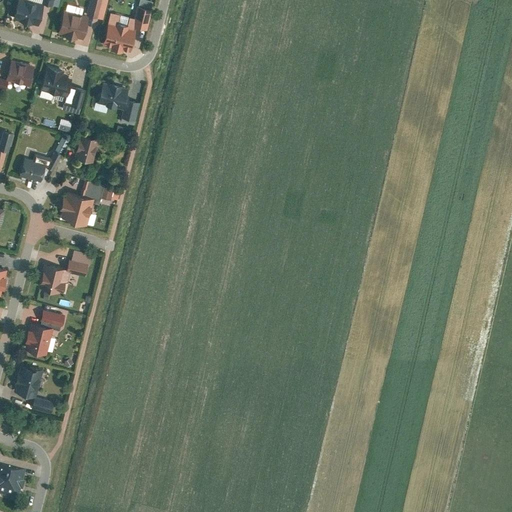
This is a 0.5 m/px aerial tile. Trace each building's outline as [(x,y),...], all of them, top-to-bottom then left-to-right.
[(16,0),(12,15),(36,22),(41,0),(16,0)] [(91,0),(88,14),(102,18),(106,0),(91,0)] [(65,2),(58,30),(82,36),(89,9),(65,2)] [(112,10),(104,40),(129,47),(137,16),(112,10)] [(10,57),(5,76),(28,82),(33,63),(10,57)] [(45,65),(39,85),(63,91),(68,71),(45,65)] [(104,82),(99,100),(122,106),(126,88),(104,82)] [(83,129),(76,154),(92,158),(99,133),(83,129)] [(5,130),(1,149),(8,150),(12,131),(5,130)] [(24,157),(19,174),(39,179),(44,162),(24,157)] [(98,194),(102,183),(85,178),(81,188),(98,194)] [(117,198),(120,188),(102,184),(98,201),(111,204),(112,197),(117,198)] [(66,187),(59,213),(85,220),(92,194),(66,187)] [(45,260),(39,285),(62,291),(69,266),(45,260)] [(0,294),(2,295),(11,267),(0,263),(0,294)] [(38,315),(63,323),(66,315),(40,307),(38,315)] [(26,345),(47,352),(55,327),(34,320),(26,345)] [(12,389),(38,397),(47,369),(21,360),(12,389)] [(35,405),(52,411),(55,402),(38,397),(35,405)] [(0,467),(0,491),(20,498),(27,474),(1,465),(0,467)]
